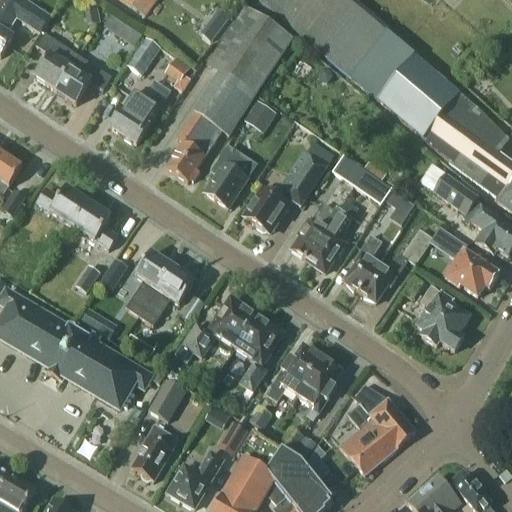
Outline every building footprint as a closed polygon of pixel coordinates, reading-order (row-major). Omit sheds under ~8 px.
[(17,20),(43,36),(52,21),(37,11),(19,0),(5,0),(0,8),(0,59),(2,60),(14,41),(7,36),(17,20)] [(119,0),(147,19),(159,0),(119,0)] [(256,0),(255,1),(376,104),(411,59),(389,42),(394,37),(350,0),(256,0)] [(192,152),(209,126),(230,139),(293,42),(246,11),(209,67),(207,72),(219,80),(178,144),(184,148),(168,173),(189,187),(206,161),(192,152)] [(120,42),(127,31),(110,21),(103,32),(120,42)] [(56,96),(78,60),(45,38),(37,51),(50,60),(36,82),(56,96)] [(161,52),(146,42),(127,69),(142,79),(161,52)] [(78,60),(56,96),(76,108),(91,86),(103,94),(111,81),(78,60)] [(497,206),(511,216),(511,165),(500,156),(510,144),(460,98),(461,98),(412,60),(378,105),(425,141),(424,143),(500,202),(497,206)] [(180,87),(191,71),(176,61),(165,77),(180,87)] [(322,72),(317,79),(320,85),(328,87),(333,81),(329,73),(322,72)] [(122,112),(111,131),(138,148),(150,130),(149,129),(161,110),(135,93),(123,112),(122,112)] [(247,122),(266,135),(277,118),(258,105),(247,122)] [(334,160),(314,146),(306,158),(303,156),(273,201),(263,194),(251,211),(254,212),(247,222),(270,237),(292,205),(301,211),(327,172),(326,171),(334,160)] [(0,156),(0,183),(2,185),(0,188),(0,198),(3,200),(22,170),(0,156)] [(354,190),(365,173),(360,170),(340,157),(329,174),(354,190)] [(247,184),(232,174),(223,169),(205,198),(229,213),(247,184)] [(465,219),(467,220),(476,206),(480,201),(432,169),(419,187),(465,219)] [(365,173),(354,190),(382,209),(393,192),(365,173)] [(73,231),(89,207),(67,192),(61,202),(48,194),(39,208),(51,216),(51,217),(73,231)] [(3,212),(15,219),(24,203),(12,196),(3,212)] [(397,214),(404,203),(393,196),(386,207),(397,214)] [(498,255),(508,261),(511,255),(511,231),(497,222),(498,221),(476,206),(467,220),(465,219),(463,223),(469,227),(470,225),(484,234),(475,247),(495,260),(498,255)] [(89,207),(73,231),(96,246),(109,254),(119,240),(105,231),(111,222),(89,207)] [(333,215),(323,209),(312,226),(311,226),(292,254),(308,265),(340,214),(336,211),(333,215)] [(326,276),(345,247),(340,244),(353,222),(340,214),(308,265),(326,276)] [(378,270),(360,297),(376,307),(388,288),(391,290),(408,264),(416,269),(433,243),(420,234),(403,260),(398,257),(386,275),(378,270)] [(360,297),(378,270),(370,265),(382,247),(372,240),(354,267),(356,268),(344,287),(360,297)] [(485,291),(490,294),(501,278),(453,247),(446,258),(457,265),(445,282),(460,291),(461,290),(479,301),(485,291)] [(152,256),(136,280),(144,285),(126,312),(140,321),(146,313),(151,305),(174,271),(152,256)] [(99,286),(112,294),(127,271),(114,263),(99,286)] [(100,277),(89,270),(76,290),(78,291),(74,296),(83,302),(100,277)] [(174,271),(151,305),(146,313),(140,321),(153,329),(170,303),(180,309),(195,285),(174,271)] [(412,305),(424,285),(413,279),(401,298),(412,305)] [(471,321),(450,308),(453,304),(441,296),(441,297),(432,291),(421,307),(429,313),(418,331),(425,336),(422,341),(436,350),(440,345),(455,356),(465,341),(460,338),(471,321)] [(65,380),(119,412),(134,388),(145,394),(151,383),(6,297),(0,306),(0,308),(10,314),(0,330),(0,341),(49,371),(45,378),(61,388),(65,380)] [(180,320),(191,327),(204,308),(193,301),(180,320)] [(234,354),(256,321),(232,306),(221,322),(218,320),(208,335),(197,328),(183,350),(194,357),(203,363),(216,342),(221,345),(219,349),(220,354),(226,357),(230,356),(232,353),(234,354)] [(92,332),(100,320),(89,313),(81,325),(92,332)] [(256,321),(234,354),(253,367),(240,387),(254,396),(268,375),(264,372),(274,357),(270,355),(281,338),(256,321)] [(131,339),(124,350),(141,360),(147,349),(131,339)] [(183,350),(177,359),(180,361),(188,366),(194,357),(183,350)] [(167,381),(180,361),(177,359),(172,356),(160,376),(167,381)] [(298,403),(320,365),(305,356),(299,367),(291,362),(275,388),(267,401),(277,407),(285,394),(298,403)] [(320,365),(298,403),(313,413),(308,420),(314,424),(318,417),(320,418),(336,392),(331,389),(338,377),(320,365)] [(148,414),(168,426),(187,396),(166,383),(148,414)] [(387,403),(387,404),(366,389),(351,409),(355,414),(348,420),(361,434),(341,452),(365,480),(416,437),(387,403)] [(247,393),(244,398),(250,402),(253,397),(247,393)] [(262,434),(272,419),(259,411),(249,426),(262,434)] [(218,452),(234,461),(249,435),(232,426),(218,452)] [(172,454),(179,443),(155,429),(143,452),(145,453),(133,474),(141,478),(141,483),(147,486),(153,485),(154,486),(172,454)] [(304,441),(291,433),(281,448),(305,464),(317,446),(306,439),(304,441)] [(327,511),(332,508),(330,506),(333,503),(300,464),(253,435),(238,460),(244,463),(215,511),(260,511),(265,504),(271,511),(327,511)] [(168,497),(193,511),(195,511),(224,464),(211,457),(199,478),(185,470),(168,497)] [(0,471),(0,497),(11,478),(0,471)] [(0,497),(0,511),(25,511),(37,494),(11,478),(0,497)] [(454,490),(473,511),(489,511),(494,508),(467,478),(462,478),(454,485),(454,490)] [(455,511),(463,506),(440,479),(408,508),(411,511),(455,511)]
